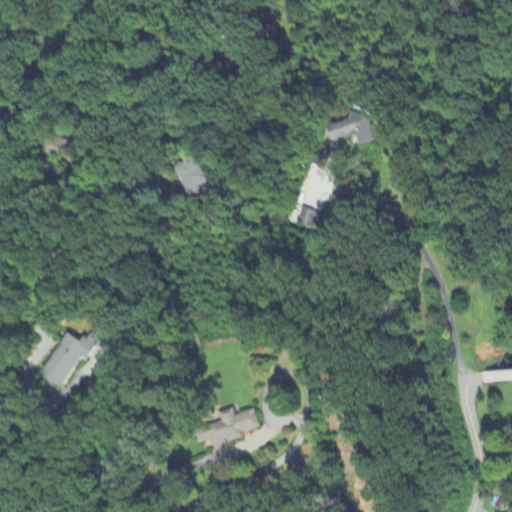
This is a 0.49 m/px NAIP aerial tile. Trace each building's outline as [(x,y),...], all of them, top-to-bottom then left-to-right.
[(384,142),(378,116),(332,127),(339,159),(341,159),(339,150),(349,147),(348,141),(364,137),(366,147),(384,142)] [(196,194),(197,188),(210,189),(212,174),(200,172),(201,162),(182,160),(178,192),(196,194)] [(299,207),(322,214),(333,175),(310,168),(299,207)] [(312,229),(315,214),(299,210),(295,225),(312,229)] [(41,376),(62,389),(81,358),(87,362),(101,340),(90,334),(84,344),(68,334),(41,376)] [(266,429),(261,413),(201,431),(206,445),(217,442),(224,465),(238,460),(233,444),(250,439),(249,434),(266,429)]
